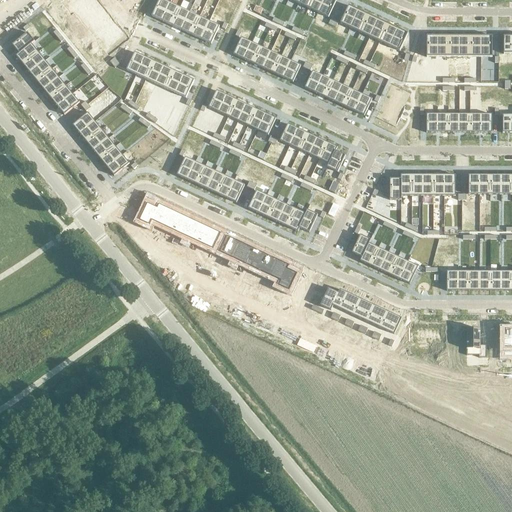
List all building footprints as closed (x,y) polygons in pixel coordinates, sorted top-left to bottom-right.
[(68,0),(64,3),(71,12),(74,10),(86,0),(68,0)] [(86,0),(74,10),(81,18),(98,5),(93,0),(86,0)] [(162,0),(159,0),(152,17),(162,21),(170,4),(162,0)] [(300,0),(299,4),(309,9),(312,0),(300,0)] [(312,0),(309,9),(318,13),(324,0),(312,0)] [(335,0),(324,0),(318,13),(329,18),(337,1),(335,0)] [(170,4),(162,21),(172,26),(180,8),(170,4)] [(98,5),(81,18),(88,26),(104,13),(98,5)] [(349,6),(340,24),(351,28),(359,11),(349,6)] [(180,8),(172,26),(182,31),(190,13),(180,8)] [(359,11),(351,28),(360,33),(369,15),(359,11)] [(104,13),(88,26),(95,35),(111,21),(104,13)] [(190,13),(182,31),(191,35),(200,18),(190,13)] [(369,15),(360,33),(370,38),(378,20),(369,15)] [(200,18),(191,35),(201,40),(209,22),(200,18)] [(378,20),(370,38),(380,42),(388,25),(378,20)] [(111,21),(95,35),(102,43),(118,30),(111,21)] [(209,22),(201,40),(211,45),(220,27),(209,22)] [(388,25),(380,42),(390,47),(398,29),(388,25)] [(398,29),(390,47),(400,52),(408,34),(398,29)] [(118,30),(102,43),(109,52),(125,38),(118,30)] [(27,33),(12,46),(19,54),(31,45),(35,42),(27,33)] [(427,36),(427,58),(438,58),(438,36),(427,36)] [(438,36),(438,58),(449,58),(449,37),(438,36)] [(449,37),(449,58),(459,58),(460,37),(449,37)] [(460,37),(459,58),(470,58),(470,37),(460,37)] [(470,37),(470,58),(481,58),(481,37),(470,37)] [(481,37),(481,58),(492,58),(492,37),(481,37)] [(241,38),(234,55),(244,60),(251,43),(241,38)] [(251,43),(244,60),(254,64),(261,48),(251,43)] [(19,54),(16,57),(23,65),(38,53),(31,45),(19,54)] [(261,48),(254,64),(263,69),(271,52),(261,48)] [(271,52),(263,69),(273,74),(281,57),(271,52)] [(38,53),(23,65),(30,74),(45,61),(38,53)] [(135,53),(126,71),(137,75),(145,58),(135,53)] [(281,57),(273,74),(283,78),(291,62),(281,57)] [(145,58),(137,75),(146,80),(155,62),(145,58)] [(45,61),(30,74),(37,82),(52,70),(45,61)] [(155,62),(146,80),(156,84),(164,67),(155,62)] [(291,62),(283,78),(293,83),(301,66),(291,62)] [(164,67),(156,84),(166,89),(174,71),(164,67)] [(52,70),(37,82),(44,90),(59,78),(52,70)] [(174,71),(166,89),(176,94),(183,78),(184,76),(174,71)] [(313,72),(305,88),(315,93),(323,77),(313,72)] [(183,78),(176,94),(186,98),(194,81),(184,76),(183,78)] [(323,77),(315,93),(325,98),(333,81),(323,77)] [(59,78),(44,90),(51,99),(66,87),(59,78)] [(333,81),(325,98),(335,102),(342,86),(333,81)] [(342,86),(335,102),(344,107),(352,90),(342,86)] [(66,87),(51,99),(57,107),(72,95),(66,87)] [(352,90),(344,107),(354,112),(362,95),(352,90)] [(217,91),(209,108),(219,113),(227,96),(217,91)] [(72,95),(57,107),(65,116),(80,104),(72,95)] [(362,95),(354,112),(364,116),(372,100),(362,95)] [(227,96),(219,113),(229,117),(236,101),(227,96)] [(236,101),(229,117),(238,122),(246,105),(236,101)] [(246,105),(238,122),(248,126),(256,110),(246,105)] [(256,110),(248,126),(258,131),(266,114),(256,110)] [(88,114),(73,126),(80,135),(95,122),(88,114)] [(266,114),(258,131),(268,136),(276,119),(266,114)] [(426,115),(426,133),(438,133),(438,115),(426,115)] [(438,115),(438,133),(448,133),(448,115),(438,115)] [(448,115),(448,133),(459,133),(459,115),(448,115)] [(459,115),(459,133),(470,133),(470,115),(459,115)] [(470,115),(470,133),(481,133),(481,115),(470,115)] [(481,115),(481,133),(492,133),(492,115),(481,115)] [(95,122),(80,135),(87,143),(102,131),(95,122)] [(288,125),(280,141),(290,146),(298,130),(288,125)] [(298,130),(290,146),(300,151),(308,134),(298,130)] [(102,131),(87,143),(94,151),(109,139),(102,131)] [(308,134),(300,151),(310,155),(318,139),(308,134)] [(109,139),(94,151),(100,160),(115,147),(109,139)] [(318,139),(310,155),(320,160),(327,143),(318,139)] [(327,143),(320,160),(329,164),(335,151),(337,148),(327,143)] [(115,147),(100,160),(107,168),(122,156),(115,147)] [(329,164),(328,168),(338,173),(346,156),(335,151),(329,164)] [(122,156),(107,168),(114,177),(129,165),(122,156)] [(185,158),(177,176),(187,180),(195,163),(185,158)] [(195,163),(187,180),(197,185),(205,167),(195,163)] [(205,167),(197,185),(207,190),(215,172),(205,167)] [(215,172),(207,190),(216,194),(225,177),(215,172)] [(401,179),(401,197),(412,197),(412,176),(401,175),(401,179)] [(511,175),(501,176),(501,195),(511,195),(511,175)] [(412,176),(412,197),(423,197),(423,176),(412,176)] [(423,176),(423,197),(433,197),(434,176),(423,176)] [(434,176),(433,197),(444,197),(444,176),(434,176)] [(444,176),(444,197),(456,197),(456,176),(444,176)] [(469,176),(469,195),(480,195),(480,176),(469,176)] [(480,176),(480,195),(491,195),(491,176),(480,176)] [(491,176),(491,195),(501,195),(501,176),(491,176)] [(225,177),(216,194),(226,199),(235,181),(225,177)] [(390,179),(390,200),(401,201),(401,197),(401,179),(390,179)] [(235,181),(226,199),(236,204),(245,186),(235,181)] [(256,191),(248,209),(258,214),(267,196),(256,191)] [(267,196),(258,214),(268,218),(276,201),(267,196)] [(276,201),(268,218),(278,223),(286,205),(276,201)] [(148,204),(144,213),(154,218),(158,209),(148,204)] [(154,218),(152,221),(159,225),(167,208),(160,205),(158,209),(154,218)] [(286,205),(278,223),(288,228),(295,212),(296,210),(286,205)] [(167,208),(159,225),(166,228),(173,212),(167,208)] [(295,212),(288,228),(298,232),(299,229),(306,215),(296,210),(295,212)] [(306,215),(299,229),(309,233),(318,216),(307,211),(306,215)] [(173,212),(166,228),(173,231),(180,215),(173,212)] [(144,213),(140,221),(150,226),(152,221),(154,218),(144,213)] [(180,215),(173,231),(179,234),(187,218),(180,215)] [(187,218),(179,234),(186,237),(194,221),(187,218)] [(194,221),(186,237),(193,240),(201,224),(194,221)] [(201,224),(193,240),(200,244),(207,227),(201,224)] [(207,227),(200,244),(207,247),(214,231),(207,227)] [(214,231),(207,247),(214,250),(221,234),(214,231)] [(360,236),(352,253),(362,258),(369,244),(370,240),(360,236)] [(228,237),(220,253),(227,257),(235,240),(228,237)] [(235,240),(227,257),(233,259),(241,243),(235,240)] [(241,243),(233,259),(241,263),(248,247),(241,243)] [(362,258),(360,262),(370,266),(378,249),(369,244),(362,258)] [(248,247),(241,263),(248,266),(255,250),(248,247)] [(378,249),(370,266),(380,271),(388,253),(378,249)] [(255,250),(248,266),(254,269),(262,253),(255,250)] [(262,253),(254,269),(261,273),(269,256),(262,253)] [(388,253),(380,271),(390,275),(398,258),(388,253)] [(269,256),(261,273),(268,276),(275,260),(269,256)] [(398,258),(390,275),(400,280),(408,262),(398,258)] [(275,260),(268,276),(275,279),(282,263),(275,260)] [(408,262),(400,280),(410,285),(418,267),(408,262)] [(282,263),(275,279),(281,282),(283,278),(287,270),(289,266),(282,263)] [(287,270),(283,278),(293,283),(297,274),(287,270)] [(447,272),(447,292),(458,292),(458,272),(447,272)] [(458,272),(458,292),(469,292),(469,272),(458,272)] [(469,272),(469,292),(480,292),(480,272),(469,272)] [(480,272),(480,292),(490,292),(490,272),(480,272)] [(490,272),(490,292),(501,292),(501,272),(490,272)] [(501,272),(501,292),(511,292),(511,272),(501,272)] [(281,282),(279,287),(289,291),(293,283),(283,278),(281,282)] [(329,289),(325,298),(335,302),(339,294),(329,289)] [(335,302),(333,306),(340,309),(348,293),(341,290),(339,294),(335,302)] [(348,293),(340,309),(347,313),(354,296),(348,293)] [(354,296),(347,313),(354,316),(361,300),(354,296)] [(325,298),(321,306),(331,311),(333,306),(335,302),(325,298)] [(361,300),(354,316),(360,319),(368,303),(361,300)] [(368,303),(360,319),(367,322),(375,306),(368,303)] [(375,306),(367,322),(374,325),(381,309),(375,306)] [(381,309),(374,325),(381,329),(388,312),(381,309)] [(388,312),(381,329),(387,332),(395,316),(388,312)] [(395,316),(387,332),(395,335),(402,319),(395,316)] [(406,338),(404,348),(410,349),(409,355),(425,358),(430,332),(419,330),(418,337),(413,336),(412,339),(406,338)] [(467,330),(467,356),(479,356),(479,358),(486,358),(486,346),(480,346),(480,330),(479,330),(479,331),(467,331),(467,330)] [(438,337),(436,362),(448,362),(449,352),(451,352),(451,351),(450,351),(450,344),(449,344),(450,338),(438,337)]
